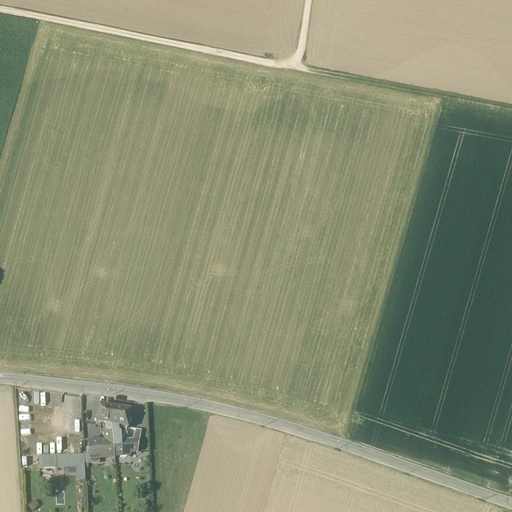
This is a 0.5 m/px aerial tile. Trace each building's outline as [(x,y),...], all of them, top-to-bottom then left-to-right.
[(115,410),(99,407),(98,415),(95,414),(94,419),(97,419),(96,425),(105,426),(112,427),(115,410)] [(131,412),(115,410),(112,427),(118,428),(128,430),(131,412)] [(136,431),(133,444),(140,443),(142,432),(136,431)] [(112,433),(104,432),(105,444),(106,455),(114,455),(112,433)] [(118,435),(112,433),(114,455),(122,454),(122,444),(121,435),(118,435)] [(133,444),(122,444),(122,454),(138,453),(140,443),(133,444)] [(105,444),(87,445),(88,456),(88,457),(94,456),(94,461),(99,461),(99,456),(106,455),(105,444)] [(83,457),(56,458),(56,456),(48,457),(48,456),(39,456),(39,470),(83,469),(83,466),(83,457)] [(94,456),(88,457),(88,456),(83,456),(83,457),(83,466),(99,465),(99,461),(94,461),(94,456)]
